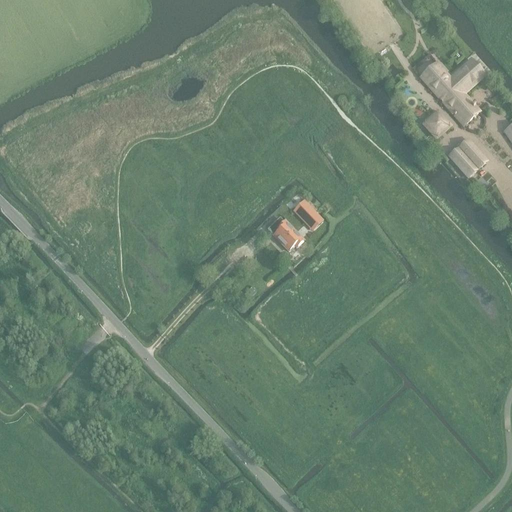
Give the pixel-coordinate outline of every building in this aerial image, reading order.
[(437,65),(421,79),(464,127),(480,114),(475,108),(476,107),(474,106),(473,106),(466,98),(465,99),(463,96),(485,77),(472,62),(450,81),(437,65)] [(437,115),(425,125),(438,140),(450,129),(437,115)] [(487,163),(468,142),(450,159),(468,180),(487,163)] [(305,229),(309,225),(303,218),(299,223),(305,229)] [(304,242),(295,233),(285,223),(278,230),(280,232),(274,237),(289,253),(295,247),(297,249),(304,242)]
